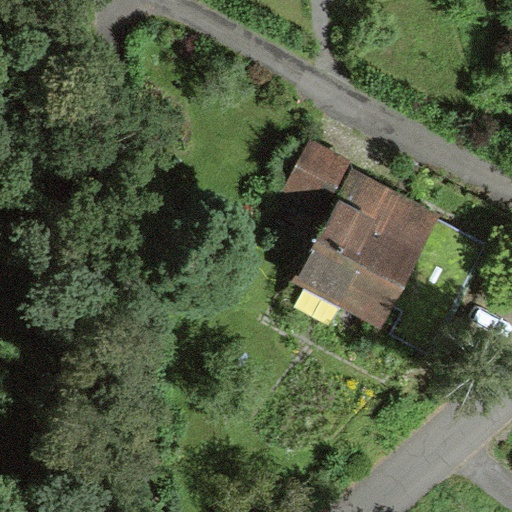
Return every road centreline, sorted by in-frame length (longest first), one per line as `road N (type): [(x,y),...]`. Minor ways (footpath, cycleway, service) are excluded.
road 1 (track): [(511,191),(125,0)]
road 2 (residential): [(511,361),(327,511)]
